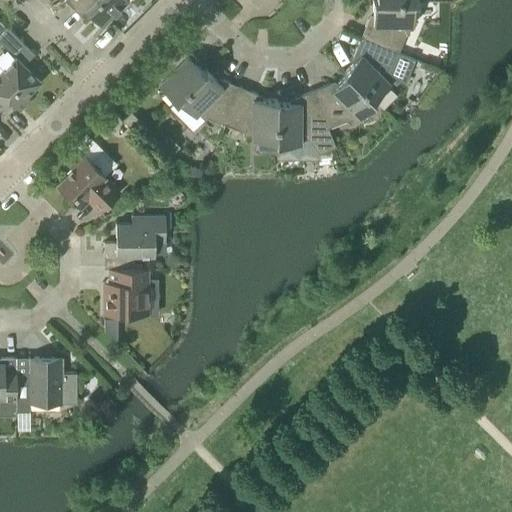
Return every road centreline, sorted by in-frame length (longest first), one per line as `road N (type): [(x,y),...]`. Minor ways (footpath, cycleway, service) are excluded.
road 1 (residential): [(0,322),(32,322),(70,284),(69,238),(3,176)]
road 2 (residential): [(332,0),(331,21),(298,55),(251,56),(192,0)]
road 3 (residential): [(3,176),(95,84)]
